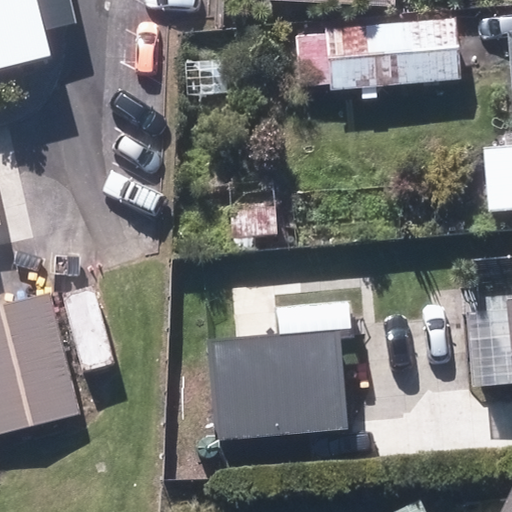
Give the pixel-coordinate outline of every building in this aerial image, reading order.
[(0,0),(0,74),(60,60),(44,0),(0,0)] [(336,79),(337,89),(464,78),(459,18),(332,29),(333,37),(309,39),(312,81),(336,79)] [(185,71),(186,105),(228,105),(228,69),(185,71)] [(284,210),(236,209),(235,253),(283,255),(284,210)] [(62,307),(82,380),(115,370),(93,298),(62,307)] [(0,319),(0,444),(78,426),(49,307),(0,319)] [(214,340),(223,437),(352,426),(343,329),(214,340)]
